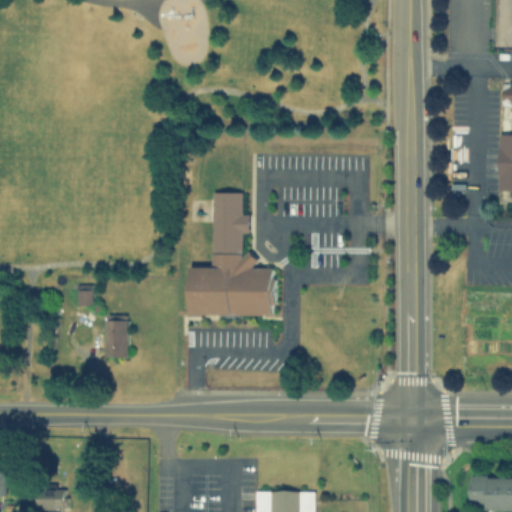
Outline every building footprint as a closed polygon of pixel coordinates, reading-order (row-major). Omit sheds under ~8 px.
[(498,74),(497,204),(510,204),(510,196),(511,196),(511,79),(511,74),(498,74)] [(192,265),(213,265),(213,190),(243,191),(242,265),(273,266),(273,275),(275,275),(275,303),(272,303),(272,313),(191,312),(192,265)] [(76,303),(92,303),(92,282),(76,282),(76,303)] [(127,313),(105,313),(105,354),(127,354),(127,313)] [(511,473),(470,473),(470,510),(511,510),(511,473)] [(64,509),(64,488),(37,488),(37,509),(64,509)] [(255,511),(255,490),(314,491),(314,511),(255,511)] [(106,511),(106,500),(86,500),(86,511),(106,511)]
